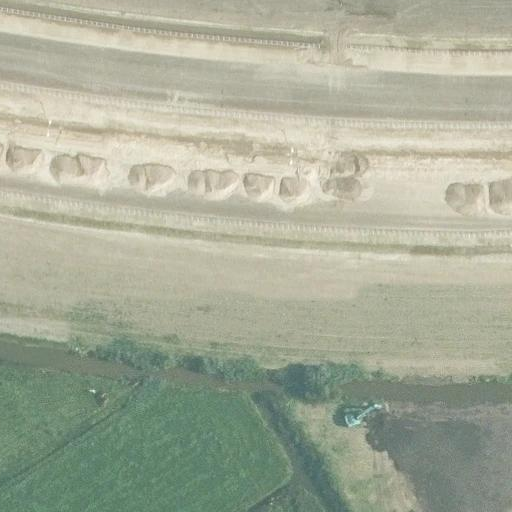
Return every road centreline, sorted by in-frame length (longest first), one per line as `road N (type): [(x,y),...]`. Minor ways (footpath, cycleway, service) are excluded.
road 1 (motorway): [(511,111),(181,91),(0,64)]
road 2 (motorway): [(0,162),(284,199),(511,205)]
